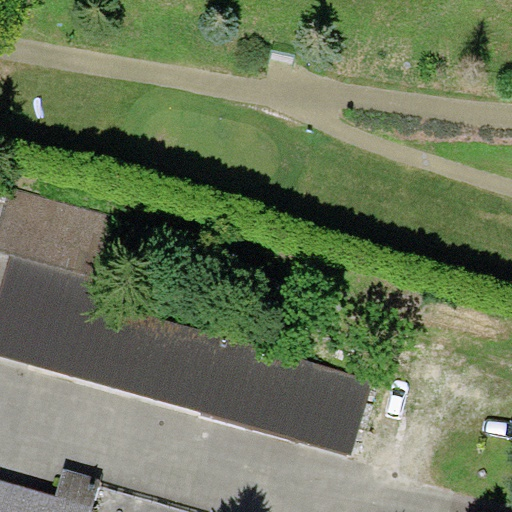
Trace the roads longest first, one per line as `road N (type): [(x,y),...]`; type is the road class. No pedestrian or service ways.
road 1 (track): [(0,44),(282,92)]
road 2 (track): [(0,431),(246,474)]
road 3 (track): [(282,92),(318,116),(511,185)]
road 4 (track): [(282,92),(511,114)]
road 5 (track): [(455,511),(246,474)]
